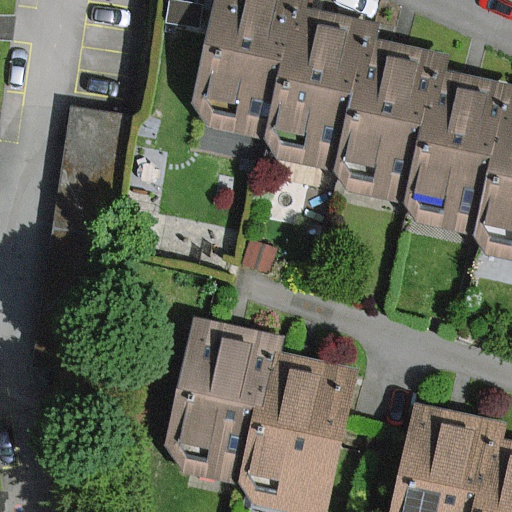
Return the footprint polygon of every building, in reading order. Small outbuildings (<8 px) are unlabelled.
[(223,0),(192,112),(267,133),(303,1),(303,0),(223,0)] [(372,32),(375,21),(303,1),(267,133),(261,155),(332,174),(372,32)] [(440,59),(442,52),(372,32),(332,174),(330,185),(400,204),(440,59)] [(511,110),(511,78),(440,59),(400,204),(398,214),(478,235),(511,110)] [(132,91),(76,82),(37,348),(93,356),(132,91)] [(511,110),(478,235),(473,251),(511,261),(511,110)] [(166,465),(251,487),(285,356),(289,340),(203,319),(166,465)] [(286,511),(334,511),(369,377),(285,356),(251,487),(248,502),(286,511)] [(398,511),(489,511),(507,445),(511,430),(425,408),(398,511)] [(511,511),(511,446),(507,445),(489,511),(511,511)]
